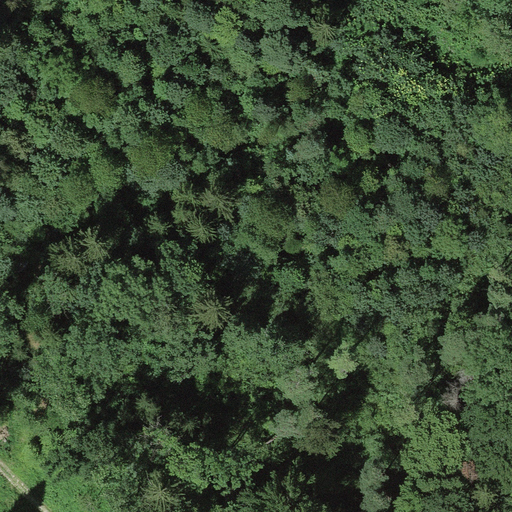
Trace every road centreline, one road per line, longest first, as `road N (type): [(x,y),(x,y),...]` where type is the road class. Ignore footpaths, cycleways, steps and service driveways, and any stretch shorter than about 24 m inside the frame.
road 1 (track): [(0,302),(55,247),(141,196),(431,96),(511,55)]
road 2 (track): [(13,472),(39,384),(100,278),(225,161)]
